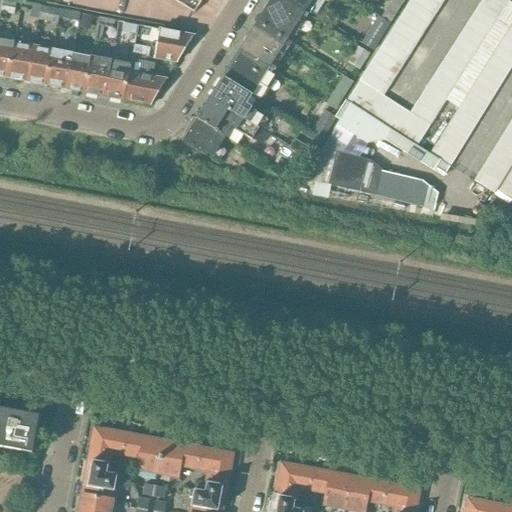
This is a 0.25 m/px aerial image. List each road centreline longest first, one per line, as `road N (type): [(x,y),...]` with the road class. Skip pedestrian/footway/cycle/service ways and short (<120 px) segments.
road 1 (residential): [(0,101),(158,131),(244,0)]
road 2 (secondary): [(277,389),(108,356)]
road 3 (residential): [(55,511),(83,359)]
road 4 (secondary): [(427,417),(277,389)]
road 5 (residential): [(277,389),(250,511)]
